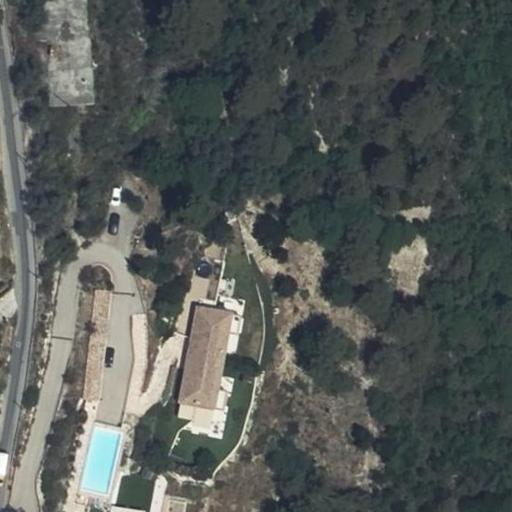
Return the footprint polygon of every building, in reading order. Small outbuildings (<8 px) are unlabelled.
[(89,0),(33,0),(43,107),(98,102),(89,0)] [(102,398),(114,290),(99,288),(87,396),(102,398)] [(235,313),(235,311),(198,305),(181,402),(218,408),(221,389),(231,332),(235,313)] [(242,315),(235,313),(231,332),(239,333),(242,315)] [(229,390),(221,389),(218,408),(225,409),(229,390)] [(114,495),(81,489),(78,501),(111,508),(114,495)]
